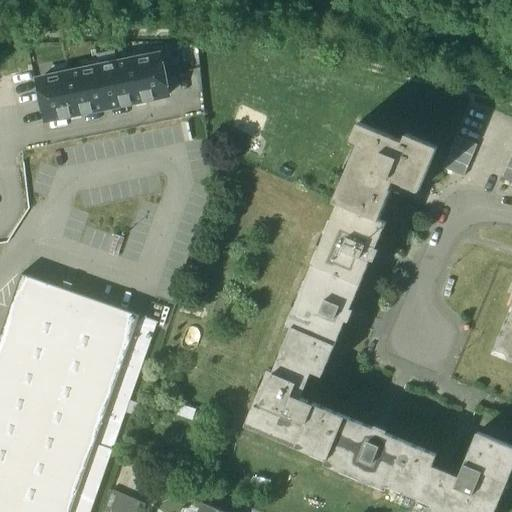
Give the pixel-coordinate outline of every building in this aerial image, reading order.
[(160,56),(99,68),(107,108),(168,96),(160,56)] [(99,68),(38,81),(46,120),(107,108),(99,68)] [(436,148),(406,135),(403,143),(358,124),(351,140),(364,145),(358,159),(353,157),(341,187),(345,189),(339,204),(379,221),(391,191),(389,191),(394,181),(404,185),(406,181),(420,187),(436,148)] [(477,145),(456,137),(447,158),(468,167),(477,145)] [(511,153),(502,178),(511,182),(511,153)] [(468,167),(447,158),(443,169),(463,177),(468,167)] [(339,204),(338,204),(322,240),(329,243),(367,264),(369,259),(372,261),(377,249),(374,248),(384,223),(339,204)] [(322,240),(288,324),(293,326),(273,372),(268,370),(246,424),(327,458),(325,463),(385,489),(387,484),(434,504),(432,508),(441,511),(493,511),(511,468),(511,447),(479,434),(461,478),(433,466),(437,455),(386,434),(387,431),(377,427),(376,430),(301,399),(312,371),(321,375),(344,319),(349,320),(353,309),(349,307),(367,264),(329,243),(322,240)] [(93,511),(160,323),(22,274),(0,336),(0,511),(93,511)] [(511,281),(509,289),(511,290),(511,307),(499,338),(503,340),(497,355),(511,361),(511,281)] [(116,511),(123,496),(113,492),(105,511),(116,511)] [(129,511),(134,501),(123,496),(116,511),(129,511)] [(134,501),(129,511),(142,511),(145,505),(134,501)] [(223,511),(203,503),(198,511),(223,511)]
